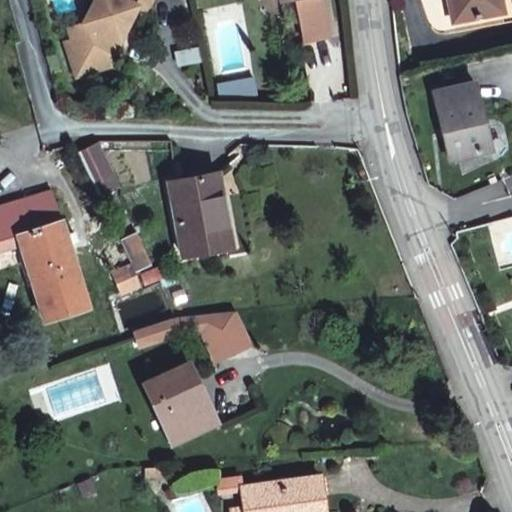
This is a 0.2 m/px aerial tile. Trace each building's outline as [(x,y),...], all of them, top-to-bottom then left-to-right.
[(107,0),(93,28),(78,35),(83,47),(89,63),(103,70),(121,63),(126,61),(119,41),(125,31),(134,36),(145,10),(156,14),(162,0),(107,0)] [(284,0),(285,4),(301,2),(305,24),(308,43),(333,39),(325,0),(284,0)] [(452,0),(456,19),(504,11),(501,0),(452,0)] [(511,0),(501,0),(504,11),(456,19),(459,34),(511,23),(511,0)] [(289,27),(305,24),(301,2),(285,4),(289,27)] [(134,36),(125,31),(119,41),(129,47),(134,36)] [(89,63),(83,47),(77,50),(90,84),(123,70),(121,63),(103,70),(89,63)] [(472,90),(434,100),(450,164),(488,155),(472,90)] [(121,193),(97,143),(80,154),(106,201),(121,193)] [(210,173),(214,195),(222,194),(218,171),(210,173)] [(183,255),(232,246),(222,194),(214,195),(210,173),(170,180),(183,255)] [(0,207),(0,253),(23,247),(28,262),(47,323),(89,310),(54,190),(0,207)] [(127,287),(141,280),(131,262),(118,270),(127,287)] [(178,436),(214,419),(186,361),(144,381),(153,401),(159,398),(178,436)] [(252,510),(252,511),(326,511),(321,477),(241,490),(245,510),(252,510)] [(241,490),(220,493),(222,511),(252,511),(252,510),(245,510),(241,490)]
